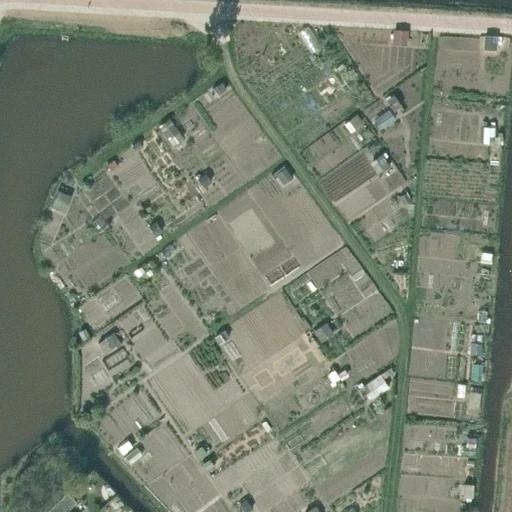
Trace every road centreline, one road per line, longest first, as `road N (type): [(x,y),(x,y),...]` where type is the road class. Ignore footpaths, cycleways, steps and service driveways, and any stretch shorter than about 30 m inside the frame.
road 1 (track): [(188,9),(403,317),(386,511)]
road 2 (track): [(0,1),(188,9)]
